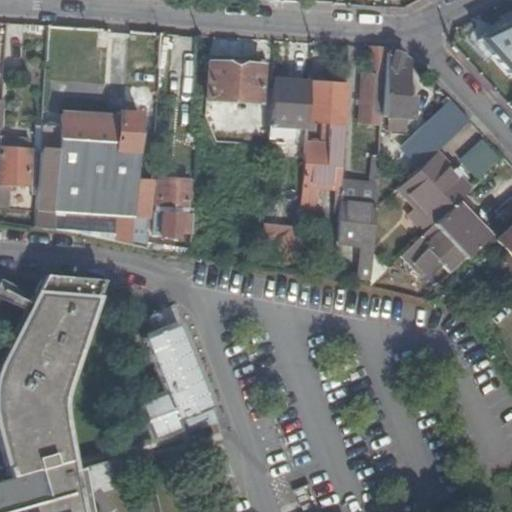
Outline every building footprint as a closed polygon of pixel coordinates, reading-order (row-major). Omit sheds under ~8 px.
[(386,48),(369,47),(367,73),(362,73),(359,125),(381,126),(381,125),(381,115),(385,53),(386,48)] [(400,53),(385,53),(381,115),(409,116),(410,95),(405,94),(407,60),(400,53)] [(272,81),(272,66),(209,62),(207,98),(258,102),(259,81),(272,81)] [(325,76),(309,75),(308,83),(306,127),(306,130),(310,130),(311,121),(336,123),(334,145),(305,142),(300,211),(316,212),(318,191),(318,186),(338,188),(339,183),(345,85),(325,84),(325,76)] [(308,83),(272,81),(269,125),(288,126),(306,127),(308,83)] [(470,121),(455,104),(435,123),(451,139),(470,121)] [(61,115),(55,211),(74,212),(74,220),(82,221),(82,213),(87,213),(86,223),(104,227),(105,214),(131,216),(138,114),(118,113),(117,119),(61,115)] [(451,139),(435,123),(420,137),(436,154),(438,151),(451,139)] [(286,142),(288,126),(269,125),(268,141),(286,142)] [(203,149),(228,151),(229,137),(204,135),(203,149)] [(481,138),(457,159),(477,181),(500,161),(481,138)] [(0,207),(6,208),(7,187),(28,188),(29,149),(0,147),(0,172),(0,173),(0,207)] [(471,188),(438,151),(436,154),(428,160),(397,189),(414,208),(406,215),(422,234),(447,211),(452,207),(471,188)] [(178,213),(186,214),(188,181),(156,179),(154,211),(161,212),(178,213)] [(377,186),(339,183),(338,188),(338,193),(338,202),(375,205),(376,193),(377,186)] [(504,222),(511,214),(511,200),(511,199),(496,213),(504,222)] [(338,202),(335,243),(342,243),(342,242),(361,244),(359,271),(371,272),(375,210),(375,205),(338,202)] [(484,241),(452,207),(447,211),(480,246),(484,241)] [(53,210),(36,209),(35,221),(52,224),(53,210)] [(463,258),(465,260),(480,246),(447,211),(422,234),(405,250),(429,276),(442,265),(448,272),(463,258)] [(178,213),(161,212),(161,224),(174,225),(178,225),(178,213)] [(186,246),(188,214),(186,214),(178,213),(178,225),(174,225),(173,245),(183,247),(183,246),(186,246)] [(132,219),(131,243),(143,244),(144,220),(132,219)] [(158,221),(149,220),(147,241),(156,242),(158,224),(158,221)] [(161,224),(158,224),(156,242),(173,245),(174,225),(161,224)] [(511,256),(511,227),(498,241),(511,256)] [(261,249),(261,259),(297,265),(297,255),(261,249)] [(0,432),(12,475),(0,478),(0,511),(11,511),(27,508),(28,511),(90,511),(82,468),(75,470),(73,460),(80,458),(69,408),(71,393),(108,282),(72,280),(72,284),(45,282),(3,361),(0,368),(0,432)] [(0,302),(16,309),(22,293),(0,283),(0,302)] [(475,311),(484,318),(499,305),(491,297),(475,311)] [(214,405),(179,322),(145,337),(169,392),(141,404),(156,438),(192,422),(189,416),(214,405)] [(88,467),(82,468),(90,511),(96,511),(91,480),(88,467)]
